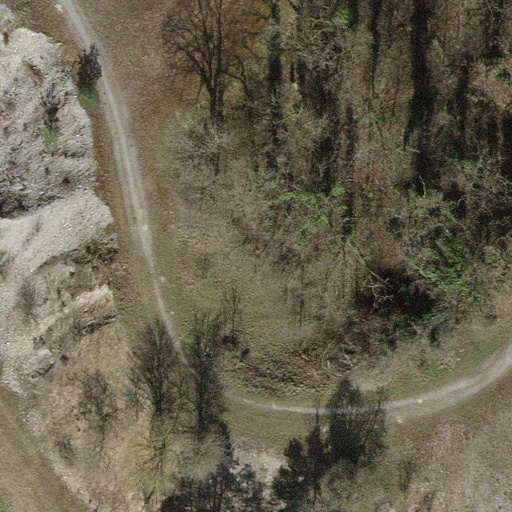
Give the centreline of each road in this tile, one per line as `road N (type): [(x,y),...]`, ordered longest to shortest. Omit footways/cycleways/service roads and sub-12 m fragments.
road 1 (track): [(68,0),(111,85),(216,420)]
road 2 (track): [(511,130),(376,280),(216,420)]
road 3 (track): [(216,420),(395,438),(511,359)]
